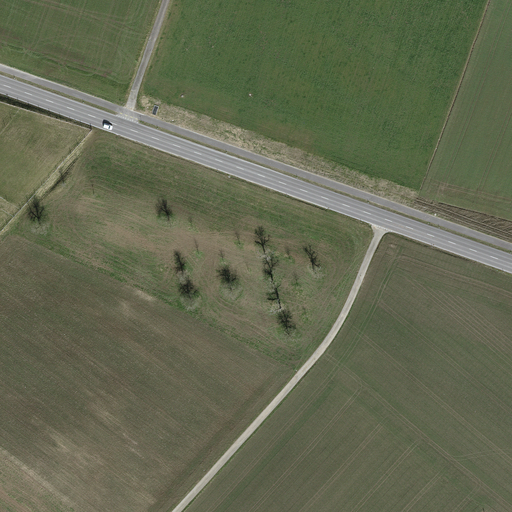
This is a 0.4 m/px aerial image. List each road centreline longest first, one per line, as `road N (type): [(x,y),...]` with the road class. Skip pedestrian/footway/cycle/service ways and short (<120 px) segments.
road 1 (tertiary): [(0,84),(511,264)]
road 2 (track): [(385,220),(341,324),(175,511)]
road 3 (track): [(104,120),(0,236)]
road 4 (track): [(165,0),(121,126)]
